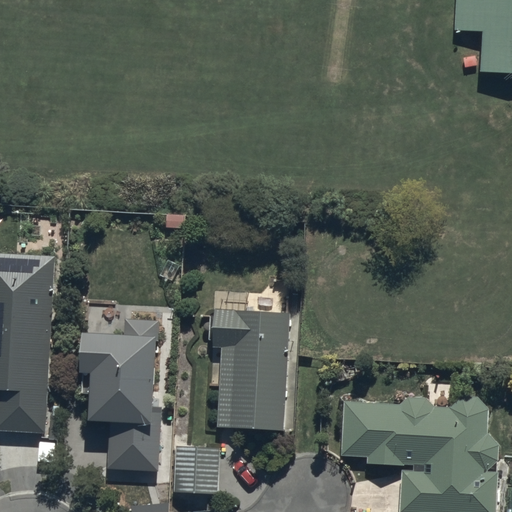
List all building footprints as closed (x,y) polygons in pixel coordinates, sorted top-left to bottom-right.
[(511,0),(458,0),(458,28),(484,29),(483,68),(511,68),(511,0)] [(55,253),(0,250),(0,426),(46,429),(55,253)] [(284,428),(289,311),(216,308),(215,344),(222,344),(219,425),(284,428)] [(126,328),(82,327),(81,366),(92,366),(90,414),(110,415),(109,464),(159,466),(161,404),(155,403),(158,318),(127,317),(126,328)] [(489,468),(499,459),(500,443),(489,432),(490,406),(480,394),(459,391),(449,404),(434,403),(426,394),(408,394),(402,400),(347,397),(344,460),(404,463),(401,509),(457,511),(496,511),(498,479),(498,469),(489,468)] [(216,493),(217,446),(176,445),(175,492),(216,493)]
